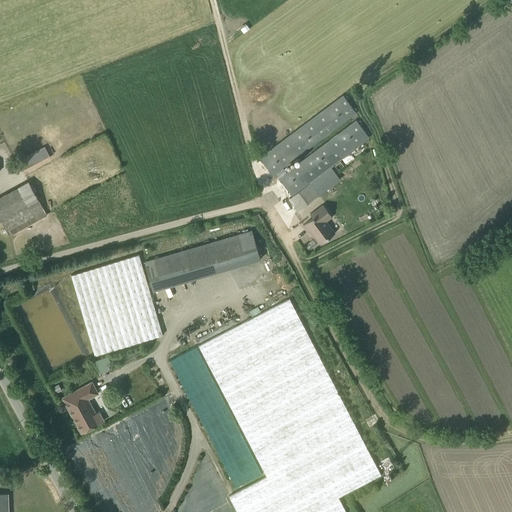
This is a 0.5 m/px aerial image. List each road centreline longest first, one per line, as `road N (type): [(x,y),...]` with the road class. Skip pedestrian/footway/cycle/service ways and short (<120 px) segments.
road 1 (track): [(262,201),(383,416),(438,441),(511,437)]
road 2 (unclassified): [(0,273),(262,201)]
road 3 (track): [(262,201),(211,0)]
road 4 (unclassified): [(72,511),(0,378)]
road 5 (track): [(489,441),(372,511)]
